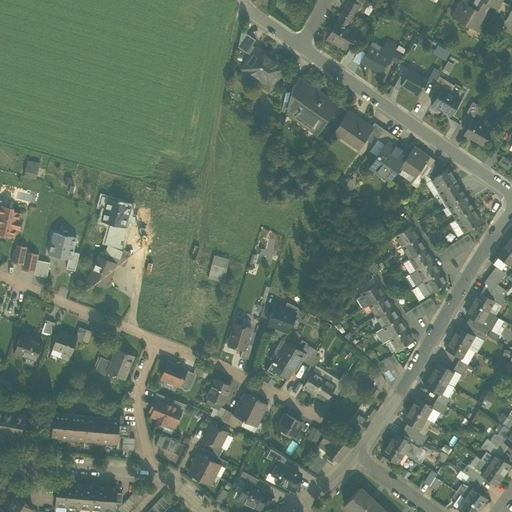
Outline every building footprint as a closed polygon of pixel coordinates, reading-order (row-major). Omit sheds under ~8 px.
[(355,12),(359,5),(350,0),(349,0),(346,7),(355,12)] [(478,25),(489,5),(490,4),(482,0),(473,0),(471,6),(461,0),(456,9),(458,10),(454,16),(469,24),(471,20),(478,25)] [(482,0),(490,4),(489,5),(496,9),(501,1),(501,0),(482,0)] [(495,11),(501,14),(507,4),(501,1),(496,9),(495,11)] [(374,7),(370,4),(365,13),(369,15),(374,7)] [(351,20),(355,12),(346,7),(341,14),(351,20)] [(341,14),(337,23),(346,28),(351,20),(341,14)] [(511,18),(511,16),(509,14),(503,25),(507,27),(511,18)] [(471,20),(469,24),(480,30),(482,27),(478,25),(471,20)] [(355,33),(346,28),(337,23),(336,22),(327,39),(334,43),(335,41),(346,47),(355,33)] [(238,46),(246,53),(252,45),(256,40),(241,30),(238,46)] [(369,65),(381,72),(387,62),(388,63),(391,59),(396,49),(388,44),(384,50),(374,44),(372,48),(369,46),(360,62),(369,67),(369,65)] [(252,45),(246,53),(251,56),(256,49),(252,45)] [(250,74),(271,88),(285,68),(257,47),(256,49),(251,56),(242,68),(243,69),(245,66),(252,71),(250,74)] [(344,59),(350,62),(355,52),(349,49),(344,59)] [(391,59),(397,63),(403,53),(396,49),(391,59)] [(448,59),(444,67),(450,71),(455,62),(448,59)] [(427,80),(434,84),(439,76),(440,73),(433,69),(427,80)] [(409,91),(418,96),(427,80),(410,70),(405,79),(401,85),(409,90),(409,91)] [(288,83),(293,86),(299,77),(291,71),(288,83)] [(394,87),(399,90),(401,85),(405,79),(400,76),(394,87)] [(447,81),(439,76),(434,84),(433,86),(440,90),(441,89),(442,89),(447,81)] [(295,115),(319,131),(333,111),(334,109),(330,106),(333,101),(324,95),(321,99),(308,89),(311,85),(299,77),(293,86),(288,107),(296,112),(295,115)] [(447,81),(442,89),(449,94),(454,85),(447,81)] [(460,100),(449,94),(442,89),(441,89),(440,90),(432,105),(439,109),(440,108),(452,115),(460,100)] [(333,111),(338,115),(345,105),(335,98),(333,101),(330,106),(334,109),(333,111)] [(466,112),(473,116),(479,106),(472,102),(466,112)] [(344,133),(360,145),(365,138),(369,133),(372,128),(371,127),(348,111),(334,130),(342,136),(344,133)] [(475,141),(483,145),(491,132),(471,121),(464,133),(476,139),(475,141)] [(369,133),(377,139),(384,129),(374,122),(371,127),(372,128),(369,133)] [(398,139),(384,129),(377,139),(376,140),(384,145),(386,142),(392,147),(394,144),(398,139)] [(369,133),(365,138),(374,144),(376,140),(377,139),(369,133)] [(376,156),(384,145),(376,140),(374,144),(369,151),(376,156)] [(397,171),(412,182),(412,181),(426,162),(430,156),(414,145),(408,154),(406,156),(404,159),(398,155),(400,152),(392,147),(386,142),(384,145),(376,156),(371,163),(392,178),(397,171)] [(408,154),(394,144),(392,147),(400,152),(398,155),(404,159),(406,156),(408,154)] [(23,175),(35,178),(41,154),(29,151),(23,175)] [(435,160),(430,156),(426,162),(431,165),(433,162),(435,160)] [(498,163),(508,170),(511,162),(503,156),(498,163)] [(418,186),(422,179),(425,175),(431,165),(426,162),(412,181),(418,186)] [(431,165),(425,175),(431,178),(440,172),(433,162),(431,165)] [(392,178),(371,163),(369,167),(389,182),(392,178)] [(434,196),(439,192),(456,181),(448,168),(440,172),(431,178),(431,179),(426,183),(434,196)] [(431,179),(431,178),(425,175),(422,179),(426,183),(431,179)] [(336,181),(344,186),(347,182),(339,177),(336,181)] [(465,195),(456,181),(439,192),(447,206),(465,195)] [(473,208),(465,195),(447,206),(452,212),(456,219),(473,208)] [(0,233),(14,237),(16,228),(17,224),(20,225),(21,220),(18,220),(20,212),(13,211),(14,208),(12,207),(1,205),(2,200),(0,199),(0,233)] [(3,199),(2,200),(1,205),(12,207),(13,202),(3,199)] [(108,230),(126,235),(131,215),(129,215),(131,206),(106,199),(101,221),(110,223),(108,230)] [(447,215),(452,212),(447,206),(443,209),(447,215)] [(482,222),(473,208),(456,219),(464,233),(482,222)] [(464,233),(456,219),(449,223),(457,237),(464,233)] [(395,235),(403,247),(418,237),(410,225),(395,235)] [(126,235),(108,230),(104,244),(122,249),(126,235)] [(68,258),(72,259),(73,252),(76,238),(53,232),(48,254),(68,258)] [(468,234),(463,237),(469,247),(474,244),(472,241),(468,234)] [(425,249),(418,237),(403,247),(410,258),(425,249)] [(463,237),(458,240),(464,250),(469,247),(463,237)] [(458,240),(452,243),(459,254),(464,250),(458,240)] [(511,261),(511,244),(508,241),(492,263),(496,266),(504,272),(511,261)] [(448,246),(447,247),(454,257),(459,254),(452,243),(448,246)] [(11,262),(23,264),(26,252),(27,247),(17,245),(16,250),(14,249),(11,262)] [(447,247),(442,250),(449,260),(454,257),(447,247)] [(117,264),(125,267),(131,252),(123,249),(119,259),(117,264)] [(432,260),(425,249),(410,258),(417,269),(432,260)] [(443,263),(449,260),(442,250),(437,253),(443,263)] [(22,269),(34,272),(37,260),(37,259),(34,259),(35,254),(26,252),(23,264),(22,269)] [(73,252),(72,259),(68,258),(66,268),(75,270),(79,253),(73,252)] [(89,277),(107,284),(117,257),(105,252),(103,257),(98,255),(89,277)] [(229,259),(214,255),(207,279),(223,283),(229,259)] [(409,274),(417,269),(410,258),(402,263),(409,274)] [(50,263),(37,260),(34,272),(34,274),(46,277),(50,263)] [(417,269),(424,281),(439,271),(432,260),(417,269)] [(369,267),(374,275),(379,271),(378,270),(373,261),(371,264),(369,267)] [(504,272),(496,266),(495,268),(505,275),(506,273),(504,272)] [(484,282),(487,285),(503,297),(507,291),(497,284),(505,275),(495,268),(484,282)] [(416,286),(417,285),(424,281),(417,269),(409,274),(409,275),(416,286)] [(447,283),(439,271),(424,281),(431,293),(447,283)] [(361,290),(362,291),(376,283),(373,277),(369,279),(361,290)] [(425,297),(431,293),(424,281),(417,285),(425,297)] [(377,282),(376,283),(362,291),(359,293),(361,295),(356,298),(362,308),(369,304),(384,294),(384,295),(381,290),(381,289),(377,282)] [(505,298),(503,297),(487,285),(482,294),(494,301),(494,302),(501,305),(505,298)] [(270,288),(266,287),(261,301),(265,303),(270,288)] [(478,292),(472,303),(488,312),(494,302),(494,301),(482,294),(478,292)] [(369,304),(376,316),(391,306),(384,294),(369,304)] [(431,297),(425,300),(431,310),(437,307),(431,297)] [(425,300),(420,303),(426,313),(431,310),(425,300)] [(295,314),(296,314),(299,308),(287,302),(284,309),(295,313),(295,314)] [(420,303),(415,306),(422,316),(426,313),(420,303)] [(482,323),(483,320),(488,312),(472,303),(466,313),(474,318),(482,323)] [(281,328),(289,331),(289,330),(295,314),(295,313),(284,309),(275,305),(268,324),(276,327),(281,329),(281,328)] [(376,316),(383,327),(398,317),(391,306),(376,316)] [(415,306),(410,310),(416,320),(422,316),(415,306)] [(411,323),(416,320),(410,310),(405,313),(411,323)] [(498,317),(488,312),(483,320),(493,325),(498,317)] [(398,317),(383,327),(390,338),(405,329),(398,317)] [(241,325),(251,328),(253,321),(243,318),(241,325)] [(474,318),(470,325),(478,330),(487,335),(493,325),(483,320),(482,323),(474,318)] [(43,332),(51,334),(55,323),(47,320),(43,332)] [(242,349),(244,350),(246,344),(250,330),(251,328),(241,325),(234,323),(228,345),(242,349)] [(474,337),(475,335),(478,330),(470,325),(466,332),(474,337)] [(76,340),(82,342),(86,329),(79,327),(76,337),(77,338),(76,340)] [(279,336),(288,338),(291,331),(289,330),(289,331),(281,328),(281,329),(276,327),(273,334),(279,336)] [(383,342),(390,338),(383,327),(376,331),(383,342)] [(458,328),(452,338),(468,347),(474,337),(466,332),(458,328)] [(82,342),(82,343),(87,344),(92,331),(86,329),(82,342)] [(413,341),(405,329),(390,338),(391,340),(397,350),(413,341)] [(246,344),(252,346),(256,332),(250,330),(246,344)] [(487,335),(478,330),(475,335),(484,340),(487,335)] [(52,348),(62,352),(70,355),(71,355),(76,340),(77,338),(76,337),(58,331),(52,348)] [(35,360),(36,361),(42,341),(41,341),(41,342),(21,335),(21,334),(14,353),(15,353),(15,352),(35,359),(35,360)] [(462,358),(468,347),(452,338),(445,349),(462,358)] [(276,362),(288,344),(282,340),(270,358),(272,360),(276,362)] [(240,357),(248,359),(252,346),(246,344),(244,350),(242,349),(240,357)] [(276,371),(288,378),(297,364),(298,365),(302,360),(305,355),(304,354),(288,344),(276,362),(272,360),(271,362),(272,362),(267,370),(274,374),(276,371)] [(302,360),(309,364),(315,355),(318,351),(309,346),(304,354),(305,355),(302,360)] [(50,354),(60,358),(62,352),(52,348),(50,354)] [(116,373),(125,377),(133,356),(127,354),(128,353),(117,348),(111,361),(107,372),(109,373),(115,376),(116,373)] [(68,361),(70,355),(62,352),(60,358),(68,361)] [(393,353),(387,357),(394,367),(399,364),(393,353)] [(320,358),(315,355),(309,364),(315,368),(320,358)] [(95,370),(100,373),(106,359),(100,357),(95,370)] [(389,370),(394,367),(387,357),(382,360),(389,370)] [(111,361),(106,359),(100,373),(108,376),(109,373),(107,372),(111,361)] [(459,359),(456,364),(465,370),(468,365),(459,359)] [(383,373),(389,370),(382,360),(377,363),(383,372),(383,373)] [(161,378),(180,386),(186,370),(168,362),(161,378)] [(447,383),(452,374),(454,372),(437,362),(431,373),(431,374),(447,383)] [(465,370),(456,364),(453,370),(463,375),(465,370)] [(180,386),(187,389),(194,373),(186,370),(180,386)] [(306,388),(314,394),(324,378),(312,371),(303,387),(306,388)] [(372,381),(375,383),(381,375),(379,371),(372,381)] [(338,382),(343,385),(349,376),(343,372),(338,382)] [(446,385),(447,383),(431,374),(425,384),(441,394),(446,385)] [(457,377),(452,374),(447,383),(454,387),(459,378),(457,377)] [(386,382),(381,375),(375,383),(368,395),(374,399),(386,382)] [(336,386),(324,378),(314,394),(326,401),(333,391),(336,386)] [(207,398),(222,405),(231,385),(215,379),(207,398)] [(333,391),(338,394),(343,385),(338,382),(336,386),(333,391)] [(155,399),(171,405),(173,399),(158,393),(155,399)] [(255,426),(256,426),(260,419),(267,404),(244,393),(233,416),(243,420),(244,418),(256,424),(255,426)] [(441,394),(437,400),(448,407),(452,401),(441,394)] [(416,398),(410,409),(426,418),(432,407),(416,398)] [(166,422),(174,425),(177,418),(179,417),(181,413),(180,412),(181,409),(171,405),(155,399),(152,406),(155,407),(151,416),(158,419),(157,421),(165,424),(166,422)] [(443,414),(448,407),(437,400),(432,407),(443,414)] [(356,412),(363,417),(370,406),(364,402),(356,412)] [(349,423),(362,432),(377,411),(370,406),(363,417),(356,412),(349,423)] [(214,417),(221,420),(226,410),(220,407),(214,417)] [(420,429),(426,418),(410,409),(404,420),(408,422),(411,424),(419,429),(420,429)] [(232,413),(226,410),(221,420),(226,423),(232,413)] [(24,415),(3,411),(0,427),(0,434),(13,437),(14,437),(15,431),(20,432),(20,431),(24,415)] [(62,439),(68,440),(70,417),(68,417),(68,414),(53,413),(51,437),(63,438),(62,439)] [(280,429),(295,437),(302,423),(285,414),(280,424),(277,422),(273,428),(279,431),(280,429)] [(511,429),(511,416),(508,414),(506,418),(508,419),(503,425),(511,431),(511,429)] [(72,417),(70,417),(68,440),(73,440),(73,439),(84,440),(86,416),(72,415),(72,417)] [(101,417),(86,416),(84,440),(95,441),(95,442),(101,443),(103,420),(100,420),(101,417)] [(105,420),(103,420),(101,443),(106,443),(106,442),(117,443),(118,437),(119,425),(120,419),(105,418),(105,420)] [(418,430),(425,435),(428,430),(426,429),(431,421),(426,418),(420,429),(419,429),(418,430)] [(254,430),(259,432),(266,422),(260,419),(256,426),(254,430)] [(215,447),(218,448),(219,448),(227,432),(212,424),(203,441),(206,442),(215,447)] [(419,429),(411,424),(407,431),(424,441),(427,436),(425,435),(418,430),(419,429)] [(118,437),(123,437),(130,438),(131,426),(119,425),(118,437)] [(511,431),(503,425),(498,433),(506,439),(511,431)] [(310,435),(317,439),(321,431),(313,428),(310,435)] [(403,438),(407,431),(403,429),(399,435),(403,438)] [(12,443),(22,445),(24,432),(20,431),(20,432),(15,431),(14,437),(13,437),(12,443)] [(424,441),(407,431),(403,438),(411,442),(410,443),(412,444),(420,448),(421,447),(424,441)] [(326,453),(338,462),(349,447),(337,438),(325,432),(320,443),(323,444),(321,448),(326,452),(326,453)] [(395,433),(388,444),(404,453),(410,443),(411,442),(403,438),(399,435),(395,433)] [(489,440),(492,442),(500,448),(504,451),(509,444),(504,441),(494,434),(489,440)] [(155,446),(183,457),(187,446),(160,435),(155,446)] [(134,438),(130,438),(123,437),(122,449),(133,450),(134,438)] [(480,447),(486,451),(492,442),(489,440),(486,438),(480,447)] [(202,449),(212,454),(215,447),(206,442),(202,449)] [(500,448),(492,442),(486,451),(493,456),(495,454),(500,457),(501,456),(497,453),(500,448)] [(412,444),(410,443),(404,453),(412,458),(417,449),(411,445),(412,444)] [(398,464),(404,453),(388,444),(382,455),(398,464)] [(412,458),(420,463),(427,451),(421,447),(420,448),(412,444),(411,445),(417,449),(412,458)] [(212,454),(218,457),(222,450),(219,448),(218,448),(215,447),(212,454)] [(278,462),(282,465),(286,458),(271,448),(266,457),(277,463),(278,462)] [(493,456),(486,451),(480,459),(488,464),(493,456)] [(220,465),(225,468),(228,462),(218,457),(212,454),(210,460),(220,465)] [(493,456),(488,464),(503,475),(510,465),(500,457),(495,454),(493,456)] [(210,460),(200,455),(198,456),(194,464),(215,475),(220,465),(210,460)] [(308,468),(316,475),(326,462),(318,455),(308,468)] [(475,456),(469,466),(481,474),(482,473),(474,467),(480,459),(475,456)] [(488,464),(480,459),(474,467),(482,473),(488,464)] [(283,485),(295,491),(299,484),(295,482),(299,474),(282,465),(278,462),(277,463),(271,474),(272,475),(273,473),(278,476),(276,481),(277,483),(282,486),(283,485)] [(194,464),(189,472),(190,474),(210,484),(215,475),(194,464)] [(462,471),(469,476),(480,484),(485,478),(481,475),(481,474),(469,466),(467,464),(462,471)] [(496,485),(503,475),(488,464),(482,473),(481,474),(481,475),(485,478),(496,485)] [(423,483),(428,487),(435,477),(437,473),(431,469),(423,483)] [(455,476),(463,482),(464,482),(469,476),(462,471),(460,470),(455,476)] [(246,482),(254,486),(258,479),(243,471),(239,479),(246,482)] [(480,484),(469,476),(464,482),(472,487),(476,490),(480,484)] [(428,487),(435,491),(441,481),(435,477),(428,487)] [(238,498),(260,509),(264,501),(267,503),(271,495),(254,486),(246,482),(238,498)] [(456,492),(460,494),(464,498),(472,487),(464,482),(463,482),(456,492)] [(55,505),(67,506),(69,486),(69,484),(63,483),(63,485),(57,484),(55,505)] [(67,506),(79,508),(81,487),(81,485),(75,484),(75,486),(69,486),(67,506)] [(79,508),(91,509),(93,488),(93,486),(87,485),(87,487),(81,487),(79,508)] [(141,485),(117,510),(116,510),(117,511),(130,511),(149,493),(141,485)] [(91,509),(103,510),(104,489),(105,487),(99,486),(99,488),(93,488),(91,509)] [(110,489),(104,489),(103,510),(115,511),(115,510),(116,493),(117,488),(111,487),(110,489)] [(472,487),(464,498),(480,508),(487,498),(476,490),(472,487)] [(344,505),(351,511),(385,511),(374,501),(371,497),(371,498),(360,488),(344,505)] [(217,500),(222,503),(228,493),(223,490),(217,500)] [(165,492),(147,511),(171,511),(174,509),(169,505),(174,500),(165,492)] [(453,505),(457,508),(464,498),(460,494),(453,505)] [(30,511),(33,509),(27,505),(28,504),(21,498),(20,500),(14,496),(12,500),(9,504),(6,510),(2,507),(0,506),(0,511),(30,511)] [(8,498),(2,507),(6,510),(9,504),(12,500),(8,498)] [(462,511),(476,511),(480,508),(464,498),(457,508),(462,511)]
